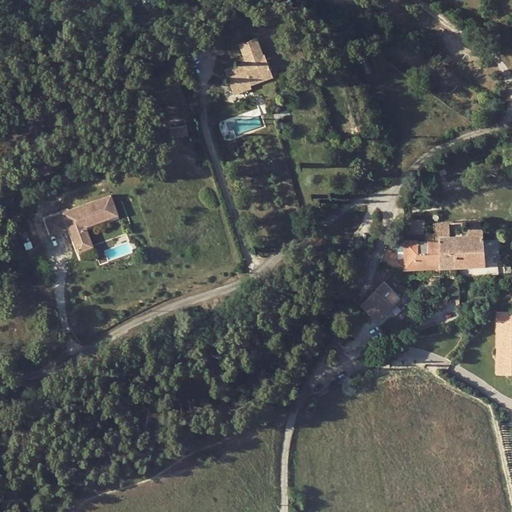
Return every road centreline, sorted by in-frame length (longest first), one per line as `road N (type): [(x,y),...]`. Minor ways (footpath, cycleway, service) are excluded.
road 1 (unclassified): [(0,381),(64,364),(233,285),(356,203),(389,193)]
road 2 (unclassified): [(283,511),(293,420),(375,269),(389,193)]
road 3 (unclassified): [(389,193),(440,144),(511,121)]
